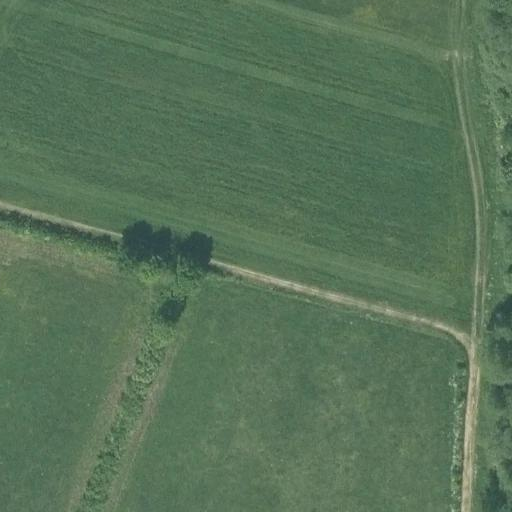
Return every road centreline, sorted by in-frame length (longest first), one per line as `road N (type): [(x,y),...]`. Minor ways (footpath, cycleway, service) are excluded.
road 1 (track): [(0,205),(472,336)]
road 2 (track): [(502,70),(505,196),(488,305),(472,336)]
road 3 (track): [(472,336),(469,511)]
